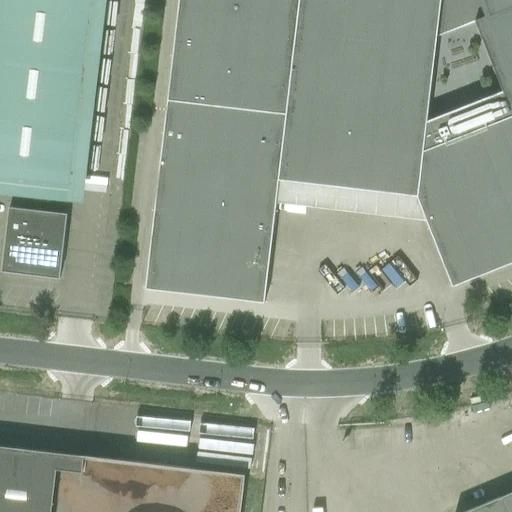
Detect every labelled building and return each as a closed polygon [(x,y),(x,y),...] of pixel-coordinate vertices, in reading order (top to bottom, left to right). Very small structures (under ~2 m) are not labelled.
[(92,0),(0,0),(0,181),(70,189),(92,0)] [(452,286),(511,262),(511,0),(179,0),(145,288),(265,302),(279,180),(417,196),(452,286)] [(1,270),(60,277),(67,213),(9,207),(1,270)] [(0,511),(51,511),(58,453),(0,446),(0,511)] [(511,511),(511,491),(464,511),(511,511)]
